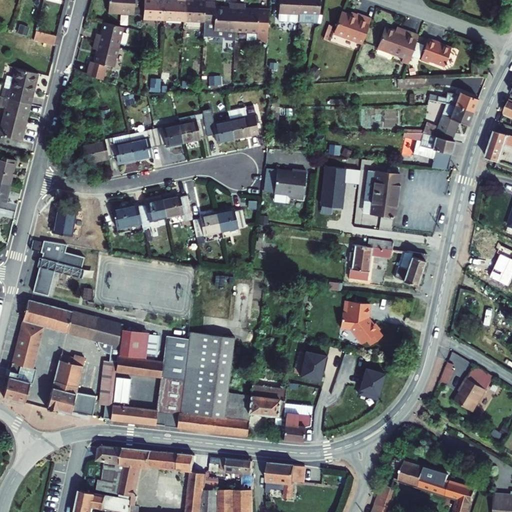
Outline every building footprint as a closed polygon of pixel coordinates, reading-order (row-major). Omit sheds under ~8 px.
[(109,0),(109,11),(135,12),(135,0),(109,0)] [(143,0),(143,16),(162,17),(162,0),(143,0)] [(162,0),(162,17),(183,18),(183,0),(162,0)] [(203,19),(204,0),(183,0),(183,18),(203,19)] [(214,0),(208,0),(204,0),(203,19),(203,26),(203,34),(223,35),(222,37),(235,38),(235,28),(236,0),(229,0),(228,6),(214,5),(214,0)] [(244,1),(236,0),(235,28),(257,28),(257,37),(265,38),(266,7),(244,6),(244,1)] [(278,0),(278,17),(297,18),(298,0),(278,0)] [(298,0),(297,18),(317,19),(318,0),(298,0)] [(357,13),(355,17),(340,12),(333,33),(361,43),(370,18),(357,13)] [(117,44),(122,23),(101,19),(99,30),(93,28),(90,38),(117,44)] [(375,47),(408,59),(417,35),(401,29),(400,33),(382,27),(375,47)] [(54,33),(35,29),(32,38),(51,43),(54,33)] [(84,71),(109,74),(117,44),(90,38),(88,47),(94,48),(91,61),(86,60),(84,71)] [(442,66),(449,47),(425,39),(418,59),(427,63),(428,60),(442,66)] [(26,104),(33,74),(12,69),(7,90),(3,89),(1,98),(26,104)] [(431,76),(402,77),(401,77),(401,84),(431,83),(431,76)] [(10,79),(2,77),(0,87),(0,88),(3,89),(7,90),(10,79)] [(461,94),(459,100),(433,93),(431,98),(445,103),(471,111),(477,98),(461,94)] [(0,122),(0,136),(18,141),(26,104),(1,98),(0,103),(0,108),(3,109),(0,122)] [(511,118),(511,102),(508,102),(502,115),(511,118)] [(455,120),(467,124),(471,111),(445,103),(438,127),(426,124),(424,133),(449,138),(455,120)] [(229,109),(230,116),(247,114),(246,106),(229,109)] [(253,132),(249,115),(226,120),(230,139),(247,135),(247,133),(253,132)] [(176,124),(174,116),(151,121),(156,146),(179,142),(176,124)] [(210,123),(208,117),(201,119),(204,136),(211,134),(213,142),(230,139),(226,120),(210,123)] [(204,136),(201,119),(176,124),(179,142),(196,139),(196,137),(204,136)] [(414,133),(424,133),(426,124),(422,123),(421,126),(414,126),(414,133)] [(143,130),(144,136),(127,139),(131,159),(148,155),(147,147),(156,146),(152,128),(143,130)] [(109,135),(109,136),(102,138),(106,156),(112,155),(114,162),(131,159),(127,139),(126,132),(109,135)] [(414,133),(411,132),(409,141),(414,143),(411,152),(431,158),(428,168),(446,169),(454,140),(449,138),(424,133),(414,133)] [(511,149),(511,137),(495,133),(486,160),(500,165),(506,148),(511,149)] [(106,156),(102,138),(77,143),(80,161),(106,156)] [(16,158),(0,154),(0,181),(2,182),(10,184),(16,158)] [(325,167),(320,206),(341,209),(344,183),(358,185),(360,171),(325,167)] [(392,218),(399,175),(366,170),(359,212),(392,218)] [(306,174),(276,173),(273,196),(302,203),(306,174)] [(177,195),(161,198),(165,217),(181,214),(183,222),(190,220),(186,195),(178,197),(177,195)] [(165,217),(161,198),(145,202),(146,203),(137,205),(141,222),(142,227),(151,225),(149,220),(165,217)] [(137,205),(137,203),(112,208),(116,227),(141,222),(137,205)] [(67,236),(71,211),(52,208),(49,233),(67,236)] [(242,210),(216,213),(220,232),(246,227),(242,210)] [(216,213),(190,220),(194,238),(220,232),(216,213)] [(392,250),(393,243),(368,240),(367,247),(392,250)] [(40,268),(33,291),(48,296),(57,267),(81,274),(86,258),(66,253),(68,246),(44,242),(41,253),(44,253),(42,258),(40,257),(37,267),(40,268)] [(370,255),(389,258),(392,250),(367,247),(354,245),(350,269),(354,270),(353,277),(366,279),(370,255)] [(415,285),(425,255),(401,251),(392,278),(415,285)] [(347,269),(346,276),(353,277),(354,270),(350,269),(347,269)] [(284,306),(286,294),(269,292),(267,304),(284,306)] [(72,311),(28,298),(22,319),(39,324),(65,332),(72,311)] [(368,303),(344,300),(342,313),(340,313),(339,327),(348,328),(360,343),(365,340),(369,345),(381,336),(373,323),(371,325),(366,319),(368,303)] [(119,329),(120,324),(72,311),(65,332),(91,339),(96,340),(96,345),(99,348),(108,352),(111,344),(117,346),(119,329)] [(39,324),(22,319),(9,362),(14,363),(23,366),(27,381),(30,382),(34,368),(31,367),(41,332),(39,324)] [(119,329),(117,346),(116,356),(140,359),(144,332),(119,329)] [(234,339),(189,334),(182,388),(228,394),(234,339)] [(164,337),(161,361),(159,378),(181,380),(186,340),(164,337)] [(117,346),(111,344),(108,352),(110,353),(108,362),(115,363),(116,356),(117,346)] [(324,366),(326,356),(304,352),(299,376),(318,380),(321,366),(324,366)] [(76,387),(83,361),(68,356),(66,362),(57,359),(52,380),(76,387)] [(114,372),(159,378),(161,361),(140,359),(116,356),(115,363),(114,371),(114,372)] [(23,366),(14,363),(9,362),(0,395),(22,401),(27,381),(23,366)] [(108,362),(101,362),(96,403),(104,403),(110,405),(114,372),(114,371),(115,363),(108,362)] [(448,362),(441,381),(449,384),(457,365),(448,362)] [(358,390),(377,396),(385,373),(366,367),(364,375),(365,375),(363,379),(362,379),(358,390)] [(484,374),(473,368),(465,381),(476,387),(484,374)] [(492,379),(484,374),(476,387),(465,381),(464,380),(452,403),(470,414),(492,379)] [(159,378),(156,410),(177,412),(181,380),(159,378)] [(52,380),(44,408),(56,411),(56,409),(68,412),(69,411),(74,392),(76,387),(52,380)] [(283,401),(284,391),(251,386),(250,396),(283,401)] [(228,394),(182,388),(179,413),(203,416),(211,417),(247,421),(248,413),(250,396),(228,394)] [(94,396),(74,392),(69,411),(90,416),(94,396)] [(274,416),(281,417),(283,403),(283,401),(250,396),(248,413),(274,416)] [(110,405),(104,403),(102,419),(108,420),(110,406),(110,405)] [(302,414),(303,405),(283,403),(281,417),(280,425),(279,440),(302,443),(304,426),(305,415),(302,414)] [(110,406),(108,420),(154,425),(154,424),(156,410),(110,405),(110,406)] [(303,405),(302,414),(305,415),(312,415),(313,406),(303,405)] [(156,410),(154,424),(162,426),(175,428),(177,412),(156,410)] [(203,416),(179,413),(177,412),(175,428),(201,431),(203,416)] [(311,424),(312,415),(305,415),(304,426),(311,424)] [(211,417),(203,416),(201,431),(209,432),(211,417)] [(281,417),(274,416),(273,424),(280,425),(281,417)] [(245,436),(247,421),(211,417),(209,432),(245,436)] [(252,437),(254,422),(247,421),(245,436),(252,437)] [(279,440),(280,425),(273,424),(271,439),(279,440)] [(103,463),(95,491),(116,494),(117,491),(120,491),(123,472),(119,470),(120,465),(121,465),(123,449),(113,449),(102,447),(98,449),(95,462),(103,463)] [(149,468),(151,452),(123,449),(121,465),(120,465),(119,470),(123,472),(120,491),(119,495),(131,497),(136,467),(149,468)] [(158,468),(160,453),(151,452),(149,468),(158,468)] [(177,471),(179,455),(160,453),(158,468),(177,471)] [(191,472),(194,456),(179,455),(177,471),(180,471),(191,472)] [(251,492),(251,462),(227,459),(226,471),(225,475),(240,477),(241,492),(251,492)] [(444,481),(446,476),(403,463),(397,480),(393,479),(392,482),(458,501),(471,505),(476,491),(444,481)] [(292,484),(293,467),(267,464),(264,494),(268,495),(269,490),(284,491),(283,501),(289,501),(292,484)] [(302,485),(304,469),(293,467),(292,484),(302,485)] [(187,490),(203,491),(205,474),(191,472),(180,471),(180,475),(188,476),(187,490)] [(381,511),(388,493),(380,489),(371,511),(381,511)] [(202,498),(203,491),(187,490),(186,496),(202,498)] [(128,511),(130,501),(131,497),(119,495),(120,491),(117,491),(116,494),(117,495),(117,498),(79,491),(74,511),(90,511),(91,508),(114,511),(128,511)] [(241,492),(223,491),(203,491),(202,498),(186,496),(185,511),(199,511),(131,511),(133,501),(130,501),(128,511),(250,511),(252,511),(251,492),(241,492)] [(511,511),(511,498),(496,498),(495,511),(511,511)] [(458,501),(455,511),(459,511),(469,511),(471,505),(458,501)]
